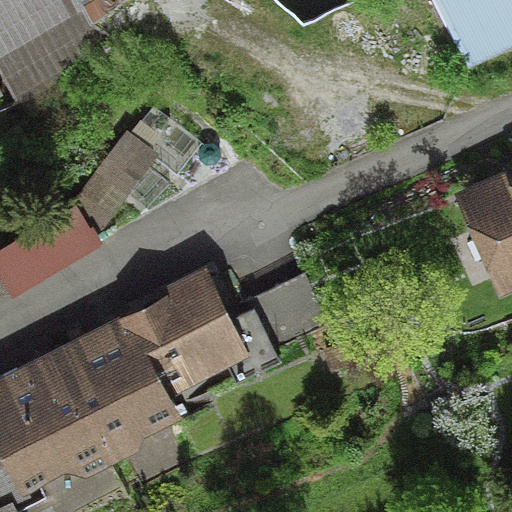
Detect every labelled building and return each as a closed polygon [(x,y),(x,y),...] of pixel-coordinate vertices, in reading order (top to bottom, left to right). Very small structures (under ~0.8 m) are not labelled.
[(0,0),(0,80),(10,100),(25,95),(118,46),(85,25),(77,9),(94,0),(0,0)] [(256,0),(94,0),(77,9),(85,25),(118,46),(230,121),(297,36),(256,0)] [(447,34),(429,0),(369,0),(297,36),(325,94),(447,34)] [(511,41),(511,0),(429,0),(447,34),(463,67),(511,41)] [(123,137),(101,165),(122,181),(144,153),(123,137)] [(511,176),(463,198),(500,280),(511,275),(511,176)] [(76,197),(61,217),(88,237),(103,217),(76,197)] [(323,324),(298,272),(244,298),(250,309),(269,350),(323,324)] [(227,365),(234,380),(272,361),(248,310),(222,322),(202,281),(123,321),(155,384),(156,384),(209,358),(215,371),(227,365)] [(171,412),(156,384),(155,384),(123,321),(52,357),(104,463),(126,451),(133,432),(171,412)] [(52,357),(41,353),(0,374),(0,449),(19,489),(22,488),(60,468),(80,475),(104,463),(52,357)] [(22,488),(19,489),(0,449),(0,506),(25,494),(22,488)]
